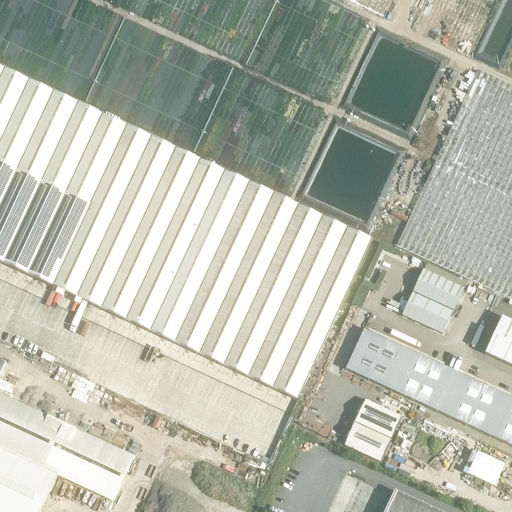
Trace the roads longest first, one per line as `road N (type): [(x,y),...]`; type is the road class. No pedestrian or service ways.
road 1 (unknown): [(0,350),(150,444),(125,511)]
road 2 (unknown): [(382,19),(511,80)]
